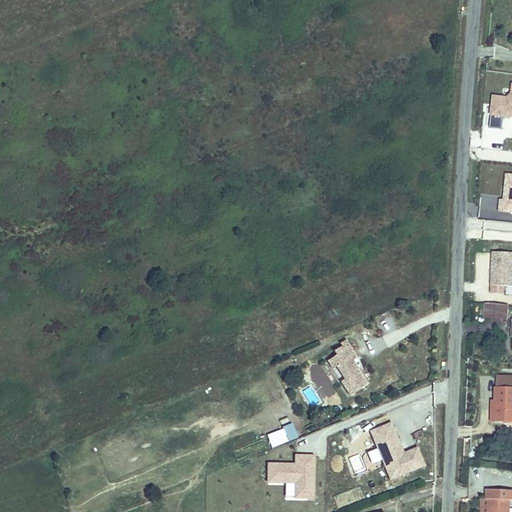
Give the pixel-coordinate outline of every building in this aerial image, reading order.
[(511,94),(507,98),(494,97),(490,128),(502,130),(504,117),(511,117),(511,94)] [(511,174),(507,174),(504,200),(501,200),(500,210),(511,211),(511,174)] [(511,286),(511,252),(492,252),(490,293),(504,294),(504,286),(511,286)] [(507,319),(508,305),(486,303),(485,317),(507,319)] [(368,385),(353,361),(357,358),(346,340),(341,344),(342,346),(334,352),(337,356),(328,361),(333,369),(337,367),(345,380),(341,382),(351,396),(368,385)] [(511,421),(511,377),(497,377),(496,402),(496,413),(492,413),(492,421),(511,421)] [(305,396),(308,405),(317,403),(315,393),(305,396)] [(424,466),(417,448),(401,455),(395,442),(398,441),(391,424),(371,432),(391,480),(424,466)] [(458,426),(458,439),(471,438),(471,425),(458,426)] [(296,440),(291,426),(284,429),(289,443),(296,440)] [(312,481),(312,475),(314,475),(314,458),(296,457),(296,466),(268,466),(268,484),(286,484),(296,484),(295,499),(314,500),(314,481),(312,481)] [(295,499),(296,484),(286,484),(285,499),(295,499)] [(508,511),(509,500),(511,500),(511,490),(488,490),(487,499),(490,499),(489,511),(508,511)] [(489,511),(490,499),(487,499),(482,499),(481,511),(489,511)]
